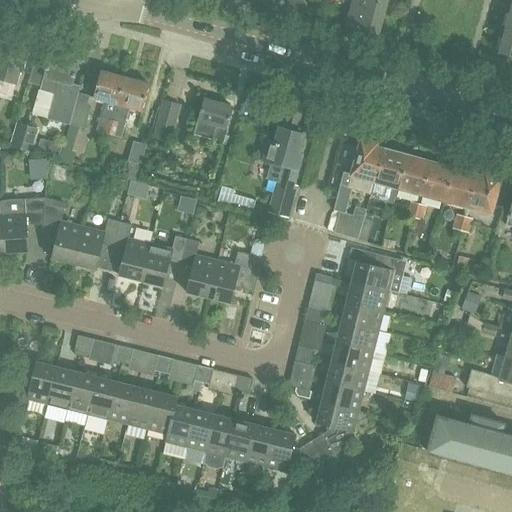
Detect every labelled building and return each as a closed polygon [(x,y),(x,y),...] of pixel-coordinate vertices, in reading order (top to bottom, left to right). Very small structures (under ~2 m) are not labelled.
[(310,20),(312,13),(311,13),(303,0),(287,0),(296,16),(310,20)] [(351,5),(350,7),(383,16),(387,0),(337,0),(337,1),(351,5)] [(383,16),(350,7),(344,32),(376,41),(383,16)] [(511,30),(506,29),(499,54),(511,57),(511,30)] [(0,43),(0,80),(17,84),(21,72),(22,72),(28,51),(12,47),(11,43),(5,41),(2,44),(0,43)] [(48,57),(43,78),(40,89),(54,93),(47,117),(70,123),(70,122),(79,92),(80,88),(71,86),(77,65),(61,61),(60,56),(54,54),(50,58),(48,57)] [(93,98),(96,99),(95,102),(103,104),(99,117),(103,118),(99,131),(109,134),(124,78),(114,75),(114,71),(105,68),(103,72),(100,71),(93,98)] [(124,78),(109,134),(120,137),(123,124),(125,125),(129,111),(139,114),(139,111),(142,112),(150,85),(124,78)] [(79,92),(70,122),(83,126),(89,105),(87,102),(89,95),(79,92)] [(205,100),(199,122),(217,127),(212,141),(221,144),(225,129),(226,130),(232,108),(205,100)] [(164,102),(156,129),(172,133),(179,106),(164,102)] [(16,122),(9,146),(31,152),(38,128),(16,122)] [(272,161),(267,178),(276,181),(293,185),(297,169),(301,154),(298,153),(303,134),(280,128),(276,144),(269,142),(264,159),(272,161)] [(36,151),(59,157),(62,146),(40,139),(36,151)] [(351,175),(351,176),(352,176),(350,183),(365,187),(367,180),(375,182),(384,148),(376,146),(376,143),(361,139),(351,175)] [(141,164),(147,144),(134,140),(128,161),(141,164)] [(384,148),(375,182),(399,189),(409,152),(398,149),(393,151),(384,148)] [(0,150),(0,161),(6,161),(10,157),(10,150),(0,150)] [(74,155),(62,152),(59,161),(72,164),(74,155)] [(409,152),(399,189),(422,195),(431,161),(421,159),(419,155),(409,152)] [(431,161),(422,195),(445,201),(455,165),(445,162),(441,164),(431,161)] [(455,165),(445,201),(468,207),(477,174),(469,172),(467,168),(455,165)] [(157,177),(171,179),(172,172),(159,169),(157,177)] [(351,176),(351,175),(343,172),(340,185),(348,187),(351,176)] [(477,174),(468,207),(492,214),(502,177),(487,173),(486,177),(477,174)] [(127,189),(129,180),(119,177),(116,187),(127,189)] [(43,199),(0,202),(4,254),(26,253),(24,226),(41,225),(43,199)] [(43,199),(41,225),(42,225),(41,230),(57,233),(50,260),(72,265),(81,228),(60,223),(63,209),(43,204),(43,199)] [(406,215),(416,218),(420,203),(410,200),(406,215)] [(420,203),(416,218),(423,220),(427,206),(420,203)] [(334,232),(361,240),(366,218),(364,218),(366,209),(356,206),(353,215),(340,211),(334,232)] [(197,207),(195,217),(201,218),(206,215),(208,209),(197,207)] [(452,228),(462,231),(466,216),(456,214),(452,228)] [(466,216),(462,231),(469,233),(473,218),(466,216)] [(366,218),(361,240),(367,241),(373,220),(366,218)] [(81,228),(72,265),(94,271),(101,245),(112,248),(118,223),(106,220),(102,233),(81,228)] [(118,223),(112,248),(124,251),(118,276),(140,282),(149,244),(128,239),(131,226),(118,223)] [(149,244),(140,282),(161,287),(167,263),(179,266),(186,239),(174,236),(171,250),(149,244)] [(179,266),(191,269),(185,293),(206,298),(216,261),(195,256),(198,242),(186,239),(179,266)] [(253,242),(250,254),(261,257),(264,245),(253,242)] [(216,261),(206,298),(229,303),(233,287),(252,292),(261,257),(250,254),(236,251),(233,265),(216,261)] [(357,261),(352,282),(389,291),(389,289),(398,292),(406,261),(377,254),(374,265),(357,261)] [(474,258),(459,254),(456,267),(470,271),(474,258)] [(488,263),(486,277),(495,279),(497,265),(488,263)] [(330,285),(332,277),(316,273),(314,281),(330,285)] [(352,282),(347,302),(384,311),(389,291),(352,282)] [(448,289),(444,300),(455,304),(459,292),(448,289)] [(511,291),(504,289),(501,298),(511,300),(511,291)] [(473,313),(480,296),(469,292),(462,308),(473,313)] [(347,302),(341,322),(378,331),(384,311),(347,302)] [(308,306),(306,314),(322,317),(324,309),(308,306)] [(449,315),(440,312),(436,323),(445,326),(449,315)] [(322,317),(306,314),(304,321),(320,325),(322,317)] [(486,324),(481,321),(468,314),(465,327),(495,336),(498,328),(486,324)] [(341,322),(336,342),(373,351),(378,331),(341,322)] [(74,351),(80,352),(84,337),(78,335),(74,351)] [(84,337),(80,352),(89,354),(93,339),(84,337)] [(336,342),(331,362),(368,371),(373,351),(336,342)] [(114,361),(121,362),(125,347),(118,345),(114,361)] [(298,346),(296,353),(312,357),(314,349),(298,346)] [(125,347),(121,362),(129,364),(133,349),(125,347)] [(312,357),(296,353),(295,361),(310,365),(312,357)] [(438,354),(435,366),(445,369),(448,357),(438,354)] [(154,371),(161,372),(165,357),(158,355),(154,371)] [(165,357),(161,372),(169,374),(173,359),(165,357)] [(466,385),(487,392),(511,398),(511,358),(507,357),(500,379),(471,370),(466,385)] [(23,361),(20,376),(14,400),(25,403),(24,411),(45,416),(48,404),(47,404),(56,367),(35,362),(35,364),(23,361)] [(331,362),(326,381),(363,390),(368,371),(331,362)] [(194,381),(200,382),(204,367),(198,365),(194,381)] [(47,404),(48,404),(67,409),(76,372),(56,367),(47,404)] [(204,367),(200,382),(209,384),(213,369),(204,367)] [(428,369),(420,367),(418,380),(425,381),(428,369)] [(452,393),(455,382),(456,378),(432,371),(431,376),(428,386),(452,393)] [(76,372),(67,409),(87,414),(96,377),(76,372)] [(234,391),(240,392),(244,377),(238,375),(234,391)] [(96,377),(87,414),(107,419),(116,382),(96,377)] [(244,377),(240,392),(249,395),(253,379),(244,377)] [(326,381),(321,401),(357,410),(363,390),(326,381)] [(116,382),(107,419),(127,424),(136,387),(116,382)] [(421,385),(408,382),(404,399),(417,402),(421,385)] [(136,387),(127,424),(147,429),(156,392),(136,387)] [(310,399),(311,391),(296,387),(295,391),(298,396),(310,399)] [(156,392),(147,429),(166,433),(164,441),(164,442),(176,397),(156,392)] [(176,397),(164,442),(184,447),(193,410),(174,405),(177,397),(176,397)] [(278,417),(281,406),(277,400),(274,400),(271,415),(278,417)] [(325,431),(311,440),(323,460),(324,459),(328,466),(339,460),(335,452),(350,443),(352,431),(357,410),(321,401),(315,421),(327,424),(325,431)] [(193,410),(184,447),(205,452),(214,415),(193,410)] [(511,472),(511,437),(502,434),(505,423),(472,414),(469,425),(438,417),(429,450),(470,461),(470,462),(482,465),(483,465),(511,472)] [(214,415),(205,452),(203,461),(208,466),(216,468),(224,466),(226,457),(225,456),(234,420),(214,415)] [(225,456),(226,457),(244,461),(253,424),(234,420),(225,456)] [(253,424),(244,461),(265,466),(274,430),(253,424)] [(274,430),(265,466),(286,472),(289,457),(295,458),(306,452),(314,465),(323,460),(311,440),(298,447),(292,446),(295,435),(274,430)] [(36,453),(36,452),(39,441),(24,437),(22,437),(20,443),(19,447),(19,448),(36,453)] [(82,464),(82,463),(85,451),(78,449),(75,462),(75,463),(82,464)] [(303,511),(307,497),(296,494),(291,511),(303,511)] [(461,502),(461,511),(464,511),(484,511),(485,505),(461,502)]
